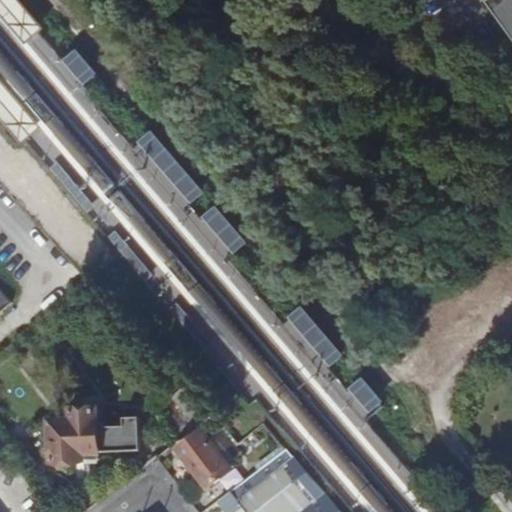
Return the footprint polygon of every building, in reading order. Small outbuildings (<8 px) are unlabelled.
[(0,0),(0,11),(27,44),(40,33),(46,28),(21,0),(0,0)] [(511,0),(489,0),(511,30),(511,0)] [(74,52),(63,61),(84,85),(95,76),(74,52)] [(0,115),(24,143),(46,125),(0,71),(0,115)] [(145,156),(188,206),(206,191),(163,141),(145,156)] [(89,266),(112,245),(53,180),(30,201),(89,266)] [(199,214),(231,252),(249,236),(217,199),(199,214)] [(0,312),(13,301),(0,286),(0,312)] [(305,339),(335,376),(347,366),(316,330),(305,339)] [(346,385),(370,413),(381,404),(357,376),(346,385)] [(74,418),(53,418),(54,460),(86,459),(86,451),(141,449),(140,416),(125,416),(125,425),(107,425),(107,422),(100,422),(100,406),(74,406),(74,418)] [(178,447),(208,486),(232,468),(205,434),(201,429),(178,447)] [(293,454),(287,447),(219,499),(229,511),(293,454)] [(303,465),(293,454),(229,511),(342,511),(332,500),(303,465)]
